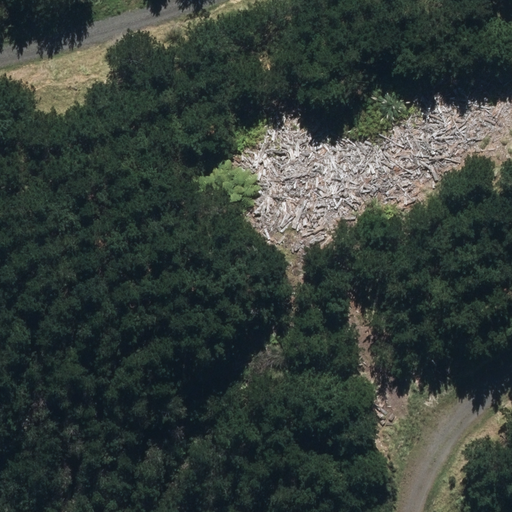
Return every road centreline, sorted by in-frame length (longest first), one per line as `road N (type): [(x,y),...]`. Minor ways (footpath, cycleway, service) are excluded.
road 1 (track): [(209,0),(0,63)]
road 2 (track): [(418,511),(455,433),(511,384)]
